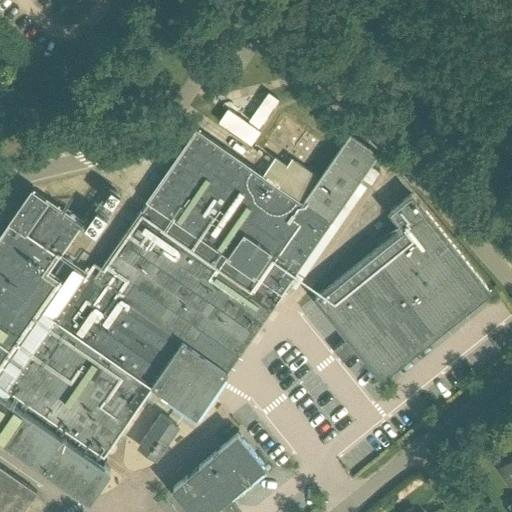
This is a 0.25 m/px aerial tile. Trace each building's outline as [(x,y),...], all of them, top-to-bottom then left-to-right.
[(293,92),(324,126),(335,117),(303,83),(293,92)] [(64,282),(0,373),(0,435),(51,471),(90,498),(91,497),(110,468),(98,459),(117,432),(151,382),(198,414),(213,392),(377,152),(350,134),(303,203),(197,130),(147,202),(143,208),(136,218),(131,225),(120,241),(115,248),(95,277),(84,270),(83,271),(81,270),(75,265),(64,282)] [(370,165),(362,177),(370,182),(379,170),(370,165)] [(0,234),(0,373),(64,282),(48,271),(81,223),(32,189),(0,234)] [(316,297),(381,377),(490,290),(412,193),(390,210),(403,227),(316,297)] [(137,447),(157,460),(181,425),(161,411),(137,447)] [(173,487),(194,511),(207,511),(247,479),(250,483),(267,468),(238,433),(173,487)] [(511,456),(499,466),(511,482),(511,501),(509,504),(511,508),(511,456)] [(0,511),(23,511),(38,491),(0,464),(0,511)]
